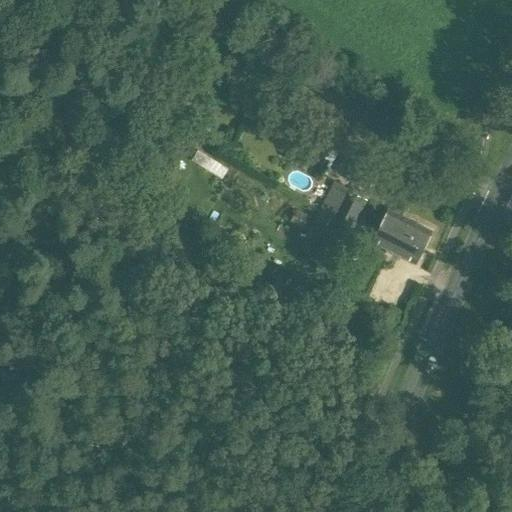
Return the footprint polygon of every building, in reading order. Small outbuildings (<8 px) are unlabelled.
[(202,118),(195,132),(208,138),(214,123),(202,118)] [(340,149),(310,134),(299,153),(328,168),(340,149)] [(198,150),(191,160),(221,178),(228,168),(198,150)] [(366,201),(347,191),(348,188),(334,182),(325,200),(338,206),(339,204),(359,214),(366,201)] [(351,228),(359,214),(339,204),(338,206),(325,200),(318,213),(332,219),(351,228)] [(290,222),(304,228),(314,209),(300,201),(290,222)] [(387,210),(380,224),(424,245),(431,231),(387,210)] [(415,263),(424,245),(380,224),(372,243),(415,263)]
